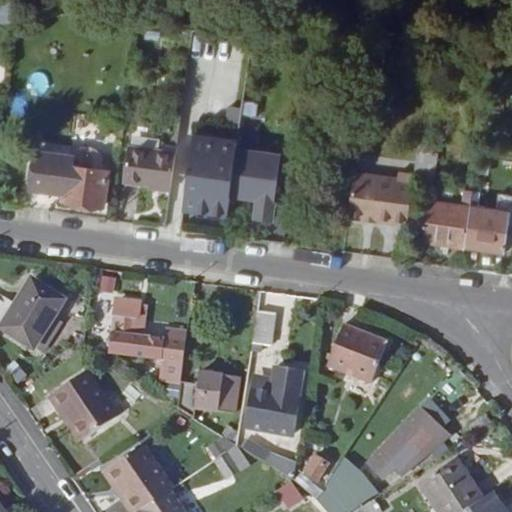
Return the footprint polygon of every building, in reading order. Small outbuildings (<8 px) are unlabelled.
[(0,13),(10,15),(10,4),(0,2),(0,13)] [(0,47),(7,49),(10,23),(0,21),(0,47)] [(242,101),(243,121),(256,121),(256,101),(242,101)] [(136,136),(133,147),(178,153),(179,148),(158,144),(154,140),(154,137),(152,133),(151,130),(148,129),(145,128),(142,128),(139,129),(137,130),(136,133),(136,136)] [(229,215),(232,195),(239,149),(240,142),(195,135),(184,209),(229,215)] [(178,153),(133,147),(130,146),(125,182),(173,189),(178,153)] [(239,149),(232,195),(260,199),(257,219),(274,221),(284,155),(239,149)] [(65,201),(106,206),(111,172),(74,166),(75,157),(38,152),(33,192),(66,196),(65,201)] [(416,176),(415,184),(434,186),(439,156),(419,153),(416,176)] [(415,184),(416,176),(401,174),(400,180),(356,174),(349,219),(364,221),(365,218),(378,220),(377,223),(409,227),(412,209),(415,184)] [(427,242),(467,247),(473,207),(475,192),(466,191),(463,206),(432,202),(431,212),(427,212),(425,232),(428,232),(427,242)] [(497,210),(511,212),(511,195),(499,194),(497,210)] [(511,212),(497,210),(473,207),(467,247),(506,253),(511,213),(511,212)] [(425,232),(427,212),(412,209),(409,227),(409,229),(425,232)] [(31,286),(3,329),(36,350),(58,317),(47,310),(53,300),(31,286)] [(0,323),(0,324),(9,304),(0,300),(0,323)] [(168,341),(136,337),(141,305),(119,301),(114,332),(113,331),(110,352),(165,360),(162,382),(183,386),(190,333),(169,330),(168,341)] [(278,312),(259,309),(257,325),(254,343),(273,345),(278,312)] [(389,345),(344,329),(329,368),(373,385),(389,345)] [(54,399),(65,414),(68,411),(89,441),(122,418),(90,373),(54,399)] [(205,375),(202,388),(183,386),(179,410),(231,442),(241,380),(205,375)] [(248,439),(292,446),(301,400),(304,382),(277,377),(274,394),(256,392),(248,439)] [(328,511),(358,511),(377,500),(449,452),(445,445),(450,441),(448,439),(450,437),(443,430),(452,421),(433,400),(373,463),(369,459),(357,469),(346,458),(318,500),(328,511)] [(68,411),(65,414),(86,443),(89,441),(68,411)] [(471,426),(476,434),(493,423),(487,415),(471,426)] [(125,501),(132,511),(139,511),(171,491),(174,489),(145,445),(110,468),(129,498),(125,501)] [(237,448),(219,458),(229,475),(247,465),(237,448)] [(268,464),(295,481),(298,465),(273,455),(268,464)] [(320,483),(331,466),(317,456),(306,474),(320,483)] [(422,485),(440,511),(467,511),(485,500),(459,460),(422,485)] [(129,498),(110,468),(106,471),(125,501),(129,498)] [(292,484),(277,494),(287,511),(303,501),(292,484)] [(185,511),(171,491),(139,511),(185,511)] [(496,494),(485,500),(467,511),(511,511),(511,507),(507,511),(496,494)] [(384,511),(377,500),(358,511),(384,511)]
